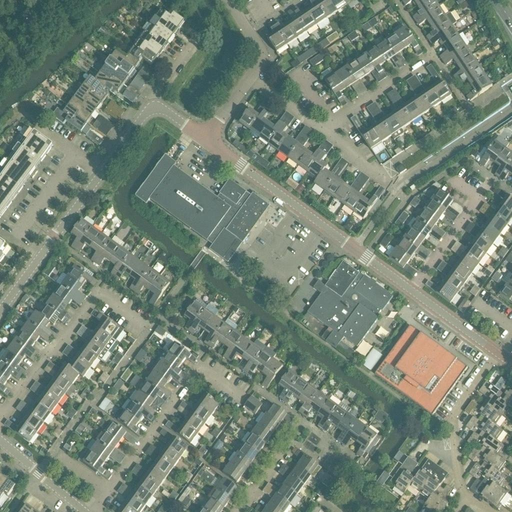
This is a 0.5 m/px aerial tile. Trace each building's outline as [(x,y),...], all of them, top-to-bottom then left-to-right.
[(326,20),(312,0),(307,0),(313,8),(306,12),(316,27),(319,30),(329,23),(326,20)] [(336,13),(327,0),(324,0),(321,2),(319,0),(312,0),(326,20),(336,13)] [(346,7),(341,0),(327,0),(336,13),(346,7)] [(433,0),(426,0),(417,7),(421,12),(413,17),(416,22),(438,7),(433,0)] [(465,3),(460,7),(463,11),(470,6),(467,2),(465,3)] [(438,7),(416,22),(418,26),(426,21),(430,26),(445,17),(444,17),(438,7)] [(316,27),(306,12),(301,16),(296,8),(292,11),(307,33),(316,27)] [(307,33),(292,11),(288,14),(293,21),(287,26),(296,40),(297,40),(307,33)] [(161,12),(155,19),(166,27),(168,24),(179,31),(185,23),(174,15),(171,19),(161,12)] [(429,41),(451,27),(451,26),(456,23),(449,13),(444,17),(445,17),(430,26),(434,32),(426,37),(429,41)] [(155,19),(150,27),(161,34),(163,31),(173,38),(179,31),(168,24),(166,27),(155,19)] [(271,24),(287,47),(297,40),(296,40),(287,26),(281,29),(276,21),(271,24)] [(287,47),(271,24),(268,27),(273,35),(267,39),(277,54),(287,47)] [(150,27),(145,34),(155,41),(158,38),(168,45),(173,38),(163,31),(161,34),(150,27)] [(444,46),(458,36),(451,27),(429,41),(432,46),(440,40),(444,46)] [(395,36),(405,50),(410,46),(413,49),(417,46),(406,28),(395,36)] [(145,34),(139,41),(150,49),(152,45),(163,53),(168,45),(158,38),(155,41),(145,34)] [(458,36),(444,46),(447,52),(439,57),(442,61),(465,46),(469,44),(462,34),(458,36)] [(385,42),(397,60),(401,57),(399,54),(405,50),(395,36),(385,42)] [(139,41),(134,48),(144,56),(147,52),(158,60),(163,53),(152,45),(150,49),(139,41)] [(375,49),(384,63),(391,59),(393,62),(397,60),(385,42),(375,49)] [(465,46),(442,61),(445,66),(453,60),(457,66),(471,56),(465,46)] [(129,56),(140,63),(142,60),(152,67),(158,60),(147,52),(144,56),(134,48),(129,56)] [(365,56),(377,73),(381,70),(379,67),(384,63),(375,49),(365,56)] [(140,63),(129,56),(126,59),(116,52),(110,59),(121,67),(123,64),(134,71),(140,63)] [(377,73),(365,56),(355,62),(365,77),(371,73),(373,76),(377,73)] [(471,56),(457,66),(461,72),(453,77),(456,81),(478,66),(471,56)] [(315,71),(327,63),(323,58),(311,66),(315,71)] [(110,59),(105,67),(115,75),(118,71),(128,79),(132,81),(137,74),(134,71),(123,64),(121,67),(110,59)] [(365,77),(355,62),(345,69),(357,87),(361,84),(359,80),(365,77)] [(470,86),(485,76),(478,66),(456,81),(458,86),(466,80),(470,86)] [(105,67),(99,74),(110,82),(113,79),(123,86),(128,79),(118,71),(115,75),(105,67)] [(335,76),(345,90),(351,86),(353,89),(357,87),(345,69),(335,76)] [(142,80),(145,76),(140,72),(137,76),(142,80)] [(345,90),(335,76),(333,73),(323,79),(337,100),(341,97),(339,94),(345,90)] [(99,74),(95,81),(94,82),(105,89),(110,93),(113,89),(118,93),(123,86),(113,79),(110,82),(99,74)] [(431,89),(440,103),(451,96),(436,74),(431,77),(437,85),(431,89)] [(145,76),(142,80),(147,84),(151,80),(145,76)] [(485,76),(470,86),(474,92),(466,97),(469,102),(492,87),(485,76)] [(90,77),(84,85),(94,92),(91,96),(102,104),(108,96),(103,92),(105,89),(94,82),(95,81),(90,77)] [(84,85),(79,92),(89,100),(86,104),(97,111),(102,104),(91,96),(94,92),(84,85)] [(415,88),(430,110),(440,103),(431,89),(425,92),(420,85),(415,88)] [(126,91),(136,98),(137,99),(140,94),(129,86),(126,91)] [(430,110),(415,88),(411,90),(417,98),(411,102),(421,117),(430,110)] [(136,98),(126,91),(123,96),(132,103),(136,98)] [(79,92),(73,100),(83,107),(81,111),(92,119),(97,111),(86,104),(89,100),(79,92)] [(421,117),(411,102),(405,106),(400,98),(396,101),(411,123),(411,124),(421,117)] [(73,100),(68,107),(78,114),(75,118),(86,126),(92,119),(81,111),(83,107),(73,100)] [(391,116),(401,130),(411,124),(411,123),(396,101),(392,104),(397,112),(392,115),(391,116)] [(107,107),(111,111),(115,105),(111,102),(107,107)] [(249,131),(265,110),(261,106),(255,114),(249,110),(239,124),(249,131)] [(78,114),(68,107),(59,120),(64,124),(65,122),(81,133),(86,126),(75,118),(78,114)] [(111,111),(107,107),(103,112),(108,115),(111,111)] [(265,110),(249,131),(259,138),(269,124),(263,120),(269,113),(265,110)] [(391,137),(394,141),(404,134),(401,130),(391,116),(386,120),(380,112),(376,115),(391,137)] [(391,137),(376,115),(372,117),(377,125),(371,129),(381,144),(391,137)] [(96,122),(101,125),(105,120),(100,116),(96,122)] [(269,146),(284,124),(280,121),(275,128),(269,124),(259,138),(269,146)] [(101,125),(96,122),(93,127),(97,130),(101,125)] [(278,153),(289,139),(283,134),(288,127),(284,124),(269,146),(278,153)] [(360,125),(356,128),(371,151),(381,144),(371,129),(366,133),(360,125)] [(36,170),(53,147),(30,130),(0,170),(0,218),(30,178),(32,180),(38,172),(36,170)] [(103,141),(89,131),(86,136),(90,140),(95,143),(99,146),(103,141)] [(289,139),(278,153),(288,160),(304,138),(300,135),(294,142),(289,139)] [(288,160),(298,167),(308,153),(302,148),(308,141),(304,138),(288,160)] [(489,160),(494,164),(505,150),(505,149),(495,142),(479,164),(484,167),(489,160)] [(5,143),(0,149),(5,152),(10,146),(5,143)] [(250,151),(240,145),(237,149),(246,156),(250,151)] [(307,174),(323,152),(319,149),(313,157),(308,153),(298,167),(307,174)] [(498,178),(511,159),(511,154),(505,149),(505,150),(494,164),(500,168),(495,176),(498,178)] [(480,155),(473,150),(470,154),(476,160),(480,155)] [(250,151),(246,156),(251,159),(255,154),(250,151)] [(327,155),(323,152),(307,174),(317,181),(320,178),(325,171),(328,167),(322,163),(327,155)] [(146,205),(150,200),(206,242),(207,241),(213,245),(209,250),(223,260),(237,240),(242,244),(270,207),(252,194),(249,199),(244,196),(246,193),(229,180),(219,194),(220,195),(217,199),(174,167),(176,164),(165,156),(135,197),(146,205)] [(511,176),(511,159),(498,178),(503,182),(509,174),(511,176)] [(403,165),(400,167),(396,169),(400,175),(406,171),(403,165)] [(274,170),(269,166),(266,171),(271,175),(274,170)] [(330,175),(325,171),(320,178),(317,181),(314,185),(324,192),(340,171),(340,170),(336,167),(330,175)] [(334,199),(344,185),(339,181),(344,173),(340,170),(340,171),(324,192),(334,199)] [(344,206),(359,184),(355,181),(350,189),(344,185),(334,199),(344,206)] [(301,184),(298,188),(303,192),(306,187),(301,184)] [(353,213),(364,199),(358,195),(364,187),(359,184),(344,206),(353,213)] [(448,207),(453,201),(439,191),(431,201),(448,213),(451,209),(448,207)] [(500,206),(511,215),(511,199),(504,194),(501,199),(504,201),(500,206)] [(364,199),(353,213),(363,221),(379,199),(375,195),(369,203),(364,199)] [(424,211),(438,221),(442,215),(445,217),(448,213),(431,201),(424,211)] [(490,214),(507,226),(511,219),(511,215),(500,206),(496,212),(493,210),(490,214)] [(438,221),(424,211),(417,220),(434,232),(437,228),(434,226),(438,221)] [(397,221),(403,224),(408,217),(403,213),(397,221)] [(507,226),(490,214),(487,218),(490,220),(486,226),(500,236),(507,226)] [(75,249),(91,227),(81,220),(71,234),(77,239),(72,247),(75,249)] [(434,232),(417,220),(410,230),(422,238),(424,240),(428,234),(433,238),(436,234),(434,232)] [(476,233),(493,246),(500,236),(486,226),(482,231),(479,229),(476,233)] [(91,227),(75,249),(80,253),(85,245),(91,249),(101,235),(91,227)] [(420,246),(424,240),(422,238),(410,230),(403,240),(419,252),(420,252),(423,248),(420,246)] [(493,246),(476,233),(473,237),(476,239),(471,245),(486,255),(493,246)] [(95,263),(111,242),(101,235),(91,249),(96,253),(91,261),(95,263)] [(396,249),(410,260),(414,254),(417,256),(420,252),(419,252),(403,240),(396,249)] [(0,264),(11,250),(0,241),(0,264)] [(110,263),(120,249),(111,242),(95,263),(99,267),(105,259),(110,263)] [(461,253),(479,265),(486,255),(471,245),(467,251),(465,248),(461,253)] [(120,249),(110,263),(116,267),(110,275),(114,278),(130,256),(120,249)] [(410,260),(396,249),(388,259),(405,272),(409,267),(406,265),(410,260)] [(162,253),(158,259),(167,266),(172,260),(162,253)] [(457,264),(471,275),(479,265),(461,253),(458,257),(461,259),(457,264)] [(129,277),(140,263),(130,256),(114,278),(119,281),(124,273),(129,277)] [(67,277),(82,287),(86,282),(93,287),(97,283),(82,272),(85,269),(71,259),(67,264),(69,265),(72,271),(67,277)] [(343,262),(325,286),(324,288),(328,290),(324,296),(321,294),(307,313),(333,332),(326,343),(335,350),(344,338),(357,348),(378,319),(376,317),(381,311),(382,312),(393,297),(364,276),(363,278),(359,275),(359,274),(343,262)] [(140,263),(129,277),(135,281),(130,289),(133,292),(149,270),(140,263)] [(471,275),(457,264),(453,270),(450,268),(447,272),(464,284),(471,275)] [(149,270),(133,292),(138,295),(144,287),(149,291),(158,278),(159,277),(149,270)] [(445,270),(442,275),(444,276),(447,278),(443,284),(457,294),(464,284),(447,272),(445,270)] [(82,287),(67,277),(60,287),(82,303),(85,298),(78,293),(82,287)] [(170,285),(159,277),(158,278),(149,291),(155,295),(149,303),(154,306),(170,285)] [(457,294),(443,284),(439,289),(436,287),(433,292),(450,304),(457,294)] [(511,289),(507,285),(499,296),(511,304),(511,289)] [(53,296),(68,307),(72,301),(79,307),(82,303),(60,287),(53,296)] [(68,307),(53,296),(46,306),(68,322),(71,318),(64,312),(68,307)] [(465,300),(460,306),(458,310),(463,314),(470,303),(465,300)] [(188,332),(204,310),(195,303),(184,317),(190,321),(185,329),(188,332)] [(46,306),(39,315),(39,316),(50,323),(49,324),(53,326),(57,320),(65,326),(68,322),(46,306)] [(204,310),(188,332),(193,335),(198,328),(204,331),(214,317),(204,310)] [(28,323),(50,339),(53,335),(45,329),(49,324),(50,323),(39,316),(39,315),(36,313),(28,323)] [(121,331),(102,317),(99,322),(102,324),(98,329),(112,339),(116,342),(124,331),(122,329),(121,331)] [(208,346),(224,324),(214,317),(204,331),(209,336),(204,343),(208,346)] [(50,339),(28,323),(21,333),(35,343),(39,337),(47,343),(50,339)] [(224,324),(208,346),(212,349),(218,342),(223,346),(233,331),(224,324)] [(467,369),(410,327),(375,375),(432,417),(467,369)] [(109,352),(116,342),(112,339),(98,329),(94,335),(91,333),(87,337),(106,351),(109,352)] [(233,331),(223,346),(229,350),(223,357),(227,361),(243,339),(233,331)] [(35,343),(21,333),(14,342),(36,358),(39,354),(31,348),(35,343)] [(127,341),(133,345),(137,340),(131,336),(127,341)] [(102,362),(109,352),(106,351),(87,337),(85,341),(87,343),(83,349),(94,357),(98,359),(102,362)] [(253,346),(243,339),(227,361),(232,364),(237,356),(242,360),(253,346)] [(7,352),(21,363),(25,357),(33,362),(36,358),(14,342),(7,352)] [(196,360),(175,344),(167,354),(181,365),(185,359),(193,364),(196,360)] [(247,375),(263,353),(253,346),(242,360),(248,364),(243,372),(247,375)] [(263,353),(247,375),(251,378),(256,370),(262,374),(272,360),(276,355),(266,348),(263,353)] [(73,356),(91,369),(98,359),(94,357),(83,349),(79,354),(77,352),(73,356)] [(349,349),(345,354),(350,358),(354,353),(349,349)] [(0,361),(0,362),(22,378),(25,373),(17,368),(21,363),(7,352),(0,361)] [(167,354),(164,352),(157,362),(160,364),(182,380),(185,375),(177,370),(181,365),(167,354)] [(91,369),(73,356),(70,360),(73,363),(69,368),(69,369),(79,376),(83,379),(91,369)] [(137,356),(134,360),(140,364),(143,360),(137,356)] [(282,367),(272,360),(262,374),(268,378),(262,386),(267,389),(282,367)] [(22,378),(0,362),(0,376),(7,382),(11,376),(19,382),(22,378)] [(153,374),(167,384),(171,378),(179,384),(182,380),(160,364),(157,362),(150,371),(153,374)] [(72,386),(79,376),(69,369),(69,368),(66,365),(61,371),(58,369),(55,373),(67,382),(72,386)] [(283,401),(299,379),(289,372),(279,386),(285,391),(279,398),(283,401)] [(55,379),(51,385),(60,392),(69,398),(76,389),(72,386),(67,382),(55,373),(52,377),(55,379)] [(146,383),(168,399),(171,395),(163,389),(167,384),(153,374),(146,383)] [(7,382),(0,376),(0,391),(7,397),(11,393),(3,387),(7,382)] [(299,379),(283,401),(287,404),(293,397),(298,401),(309,387),(299,379)] [(501,379),(494,389),(493,389),(498,392),(503,396),(500,401),(508,407),(511,409),(511,390),(510,393),(502,387),(506,383),(501,379)] [(168,399),(146,383),(139,393),(153,403),(157,398),(165,403),(168,399)] [(501,417),(508,407),(500,401),(503,396),(498,392),(493,389),(494,389),(485,383),(478,393),(488,400),(484,404),(501,417)] [(41,393),(58,405),(65,396),(60,392),(51,385),(47,390),(44,388),(41,393)] [(302,415),(318,393),(309,387),(298,401),(304,405),(298,412),(302,415)] [(58,405),(41,393),(38,397),(41,399),(37,405),(51,415),(58,405)] [(153,403),(139,393),(132,402),(154,418),(157,414),(149,409),(153,403)] [(198,405),(212,416),(219,405),(202,393),(199,398),(202,400),(198,405)] [(318,415),(328,401),(318,393),(302,415),(307,418),(312,411),(318,415)] [(247,402),(258,410),(262,405),(251,397),(247,402)] [(322,430),(338,408),(328,401),(318,415),(323,419),(318,427),(322,430)] [(154,418),(132,402),(125,413),(139,423),(143,417),(151,422),(154,418)] [(258,410),(247,402),(244,407),(255,415),(258,410)] [(501,417),(484,404),(481,409),(471,402),(464,412),(469,416),(472,411),(480,417),(477,421),(482,425),(486,420),(494,426),(501,417)] [(102,404),(99,409),(104,412),(107,408),(102,404)] [(51,415),(37,405),(33,410),(30,408),(27,412),(36,418),(44,424),(51,415)] [(212,416),(198,405),(194,411),(191,409),(188,413),(205,425),(212,416)] [(265,415),(266,416),(279,425),(283,420),(290,425),(293,420),(273,405),(265,415)] [(337,429),(347,415),(338,408),(322,430),(326,433),(331,425),(337,429)] [(125,413),(121,410),(118,411),(114,416),(114,420),(139,438),(143,434),(135,428),(139,423),(125,413)] [(37,434),(44,424),(36,418),(27,412),(24,416),(27,418),(23,424),(37,434)] [(205,425),(188,413),(185,417),(188,419),(184,425),(198,435),(205,425)] [(379,413),(374,419),(383,425),(387,419),(379,413)] [(258,425),(279,440),(282,436),(275,431),(279,425),(266,416),(265,415),(258,425)] [(341,444),(357,422),(347,415),(337,429),(343,433),(337,441),(341,444)] [(502,432),(494,426),(486,420),(482,425),(477,421),(472,418),(465,428),(470,431),(473,427),(481,432),(478,437),(483,441),(486,436),(495,442),(495,441),(502,432)] [(129,436),(109,421),(105,422),(102,428),(102,431),(105,433),(119,444),(123,438),(126,440),(129,436)] [(356,443),(367,429),(357,422),(341,444),(345,447),(351,439),(356,443)] [(30,444),(37,434),(23,424),(19,429),(16,427),(13,432),(30,444)] [(198,435),(184,425),(180,430),(177,428),(173,433),(191,445),(198,435)] [(279,440),(258,425),(251,435),(265,444),(269,439),(276,444),(279,440)] [(367,429),(356,443),(362,447),(356,455),(361,458),(365,453),(371,457),(377,450),(374,447),(380,439),(377,437),(377,436),(367,429)] [(119,444),(105,433),(98,443),(115,455),(118,451),(115,449),(119,444)] [(504,447),(495,441),(495,442),(486,436),(483,441),(478,437),(473,433),(466,443),(471,447),(475,442),(482,448),(479,452),(484,456),(488,451),(496,457),(504,447)] [(244,444),(264,459),(267,455),(261,450),(265,444),(251,435),(244,444)] [(166,448),(180,459),(188,448),(171,436),(167,440),(170,443),(166,448)] [(115,455),(98,443),(91,453),(105,463),(109,457),(112,460),(115,455)] [(264,459),(244,444),(237,454),(251,464),(255,458),(261,463),(264,459)] [(180,459),(166,448),(162,454),(159,452),(156,456),(173,468),(180,459)] [(105,463),(91,453),(90,453),(85,449),(76,461),(96,475),(97,473),(108,481),(112,476),(101,468),(105,463)] [(505,463),(496,457),(488,451),(484,456),(479,452),(475,449),(467,459),(472,463),(476,458),(483,463),(480,468),(485,472),(489,467),(497,473),(498,473),(505,463)] [(298,452),(294,457),(301,461),(297,467),(311,477),(314,479),(321,469),(318,467),(298,452)] [(251,464),(237,454),(230,464),(250,479),(253,474),(247,470),(251,464)] [(399,454),(395,459),(400,463),(403,457),(399,454)] [(152,468),(166,478),(173,468),(156,456),(153,460),(156,462),(152,468)] [(413,488),(419,493),(421,490),(422,488),(431,476),(426,473),(433,463),(428,459),(419,472),(414,469),(410,474),(415,477),(409,486),(410,486),(413,488)] [(399,471),(398,470),(389,484),(404,494),(410,486),(409,486),(415,477),(410,474),(414,469),(418,464),(412,461),(409,466),(405,463),(399,471)] [(250,479),(230,464),(223,474),(236,484),(241,478),(247,483),(250,479)] [(506,479),(498,473),(497,473),(489,467),(485,472),(480,468),(476,464),(468,474),(473,478),(477,473),(485,479),(481,483),(481,484),(487,487),(490,483),(498,488),(499,488),(506,479)] [(311,477),(297,467),(293,473),(283,466),(280,470),(283,472),(303,487),(311,477)] [(166,478),(152,468),(148,473),(145,471),(142,475),(159,488),(166,478)] [(200,478),(211,486),(215,479),(201,469),(197,475),(200,478)] [(279,469),(277,473),(287,481),(283,486),(286,488),(296,497),(302,488),(303,487),(283,472),(280,470),(279,469)] [(419,493),(429,500),(435,493),(439,496),(443,490),(439,487),(448,474),(442,470),(436,480),(431,476),(422,488),(421,490),(419,493)] [(159,488),(142,475),(139,479),(142,482),(138,487),(142,490),(152,498),(159,488)] [(200,478),(197,475),(192,482),(195,485),(200,478)] [(217,490),(233,502),(236,498),(233,496),(237,490),(224,480),(217,490)] [(507,494),(499,488),(498,488),(490,483),(487,487),(481,484),(481,483),(477,480),(470,490),(475,493),(478,489),(486,494),(483,499),(498,510),(502,505),(500,504),(507,494)] [(8,498),(15,488),(8,482),(2,489),(0,493),(0,492),(0,511),(1,511),(10,500),(8,498)] [(283,486),(279,492),(268,484),(264,489),(289,506),(296,497),(283,486)] [(322,484),(314,494),(319,497),(326,487),(322,484)] [(452,489),(446,485),(443,490),(439,496),(435,493),(429,500),(423,508),(428,511),(443,511),(448,506),(442,502),(452,489)] [(131,490),(128,495),(145,508),(152,498),(142,490),(138,487),(134,492),(131,490)] [(187,489),(182,496),(185,498),(190,491),(187,489)] [(285,511),(289,506),(264,489),(262,493),(273,501),(268,507),(276,511),(285,511)] [(233,502),(217,490),(209,500),(212,502),(223,510),(227,504),(230,506),(233,502)] [(128,501),(124,507),(130,511),(141,511),(145,508),(128,495),(125,499),(128,501)] [(202,510),(205,511),(221,511),(223,510),(212,502),(209,500),(202,510)]
